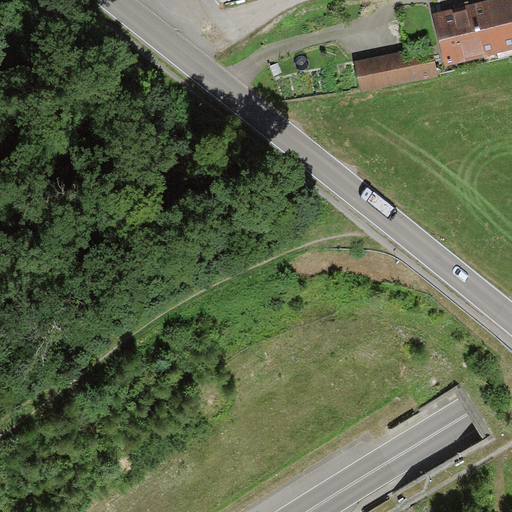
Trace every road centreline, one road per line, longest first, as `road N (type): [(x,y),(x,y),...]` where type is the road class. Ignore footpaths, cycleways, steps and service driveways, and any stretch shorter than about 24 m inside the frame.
road 1 (secondary): [(511,319),(112,0)]
road 2 (track): [(387,219),(305,240),(211,288),(0,439)]
road 3 (trunk): [(328,511),(511,397)]
